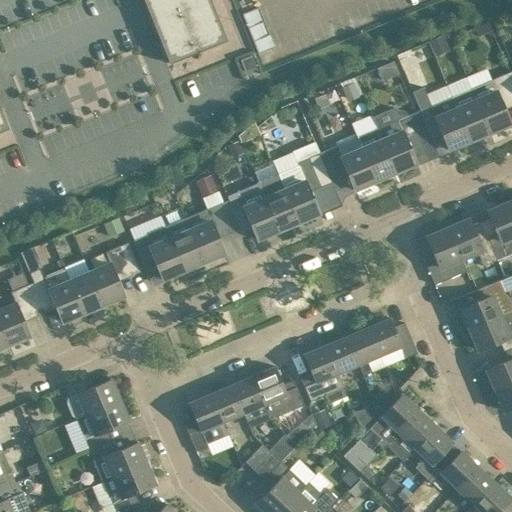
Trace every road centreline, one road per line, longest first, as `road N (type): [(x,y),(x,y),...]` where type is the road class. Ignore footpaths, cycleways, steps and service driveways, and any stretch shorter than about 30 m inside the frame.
road 1 (residential): [(123,333),(387,218)]
road 2 (residential): [(151,394),(413,284)]
road 3 (residential): [(511,457),(469,415),(413,284)]
road 4 (residential): [(222,511),(189,480),(151,394)]
road 5 (residential): [(387,218),(511,164)]
road 6 (residential): [(0,386),(123,333)]
